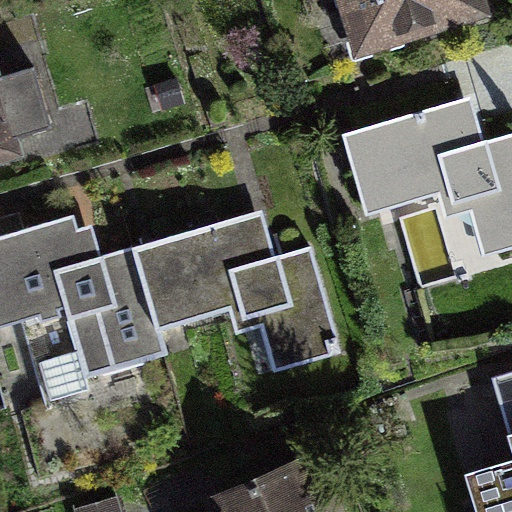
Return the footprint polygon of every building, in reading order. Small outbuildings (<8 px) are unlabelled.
[(489,0),(335,0),(354,70),(498,31),(489,0)] [(0,169),(11,166),(5,147),(52,134),(33,69),(0,78),(0,169)] [(475,102),(346,136),(369,222),(444,202),(451,230),(480,222),(492,267),(511,261),(511,140),(487,147),(475,102)] [(260,211),(131,249),(156,331),(229,310),(238,340),(257,334),(271,382),(342,361),(310,253),(275,264),(260,211)] [(156,331),(131,249),(90,261),(78,222),(0,244),(0,370),(10,406),(164,361),(156,331)] [(511,457),(511,463),(464,478),(474,511),(511,511),(511,378),(490,385),(511,457)] [(327,511),(309,465),(203,506),(205,511),(327,511)]
